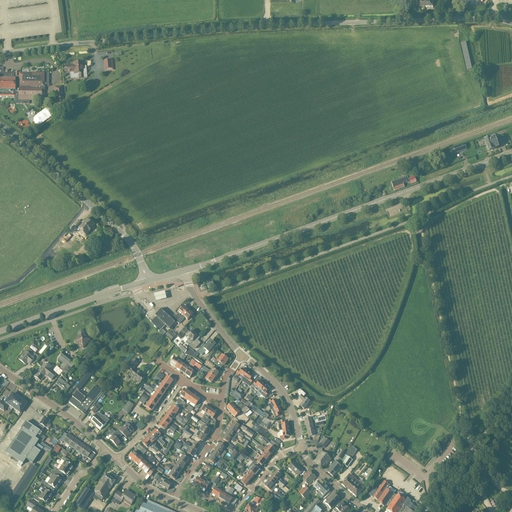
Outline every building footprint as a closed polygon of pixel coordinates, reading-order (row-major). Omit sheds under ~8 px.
[(467,71),(472,70),(466,42),(461,43),(467,71)] [(105,67),(105,69),(106,69),(109,69),(109,71),(114,70),(113,60),(107,61),(107,66),(105,67)] [(79,79),(78,74),(86,73),(86,67),(82,67),(82,63),(73,64),(73,66),(65,66),(66,73),(73,73),(74,79),(79,79)] [(0,96),(14,97),(14,101),(18,101),(44,101),(45,89),(44,89),(44,74),(19,73),(19,72),(15,72),(15,73),(3,73),(3,69),(0,68),(0,96)] [(62,101),(62,98),(64,98),(62,86),(55,87),(56,99),(57,99),(58,102),(49,102),(50,110),(55,116),(57,114),(57,110),(63,109),(62,101)] [(27,116),(35,129),(43,124),(35,112),(27,116)] [(486,142),(485,142),(489,152),(493,150),(493,149),(498,147),(495,138),(489,140),(488,138),(485,139),(486,142)] [(464,144),(454,148),(456,153),(466,150),(464,144)] [(403,184),(407,182),(409,181),(407,177),(405,177),(391,182),(394,191),(404,188),(403,184)] [(408,179),(409,180),(411,185),(417,183),(414,177),(408,179)] [(78,229),(86,236),(95,225),(88,219),(78,229)] [(82,224),(78,221),(74,225),(78,229),(82,224)] [(66,243),(72,237),(67,233),(62,240),(66,243)] [(176,316),(180,319),(188,311),(184,306),(178,312),(181,314),(178,317),(177,316),(176,316)] [(170,330),(177,322),(180,319),(176,316),(174,316),(171,320),(160,310),(155,316),(160,320),(154,327),(159,333),(166,326),(170,330)] [(193,315),(188,311),(180,319),(177,322),(179,324),(185,318),(187,321),(193,315)] [(79,334),(79,336),(75,342),(83,349),(90,340),(85,335),(84,333),(84,332),(83,331),(82,331),(81,331),(80,331),(79,332),(79,333),(79,334)] [(170,331),(166,335),(165,336),(171,341),(175,336),(170,331)] [(184,354),(184,355),(193,358),(194,357),(196,354),(195,354),(189,348),(188,349),(187,347),(188,346),(193,350),(195,350),(201,344),(197,340),(199,338),(198,337),(192,331),(189,334),(187,333),(186,335),(189,339),(186,343),(184,345),(183,344),(183,345),(181,343),(177,347),(179,349),(184,353),(184,354)] [(215,345),(210,341),(206,346),(204,344),(200,350),(198,353),(202,356),(204,353),(205,354),(207,351),(209,353),(211,350),(215,345)] [(40,358),(28,349),(19,360),(25,365),(27,363),(30,365),(31,364),(33,366),(40,358)] [(64,352),(60,357),(69,365),(72,360),(73,360),(64,352)] [(222,356),(218,361),(217,361),(214,364),(221,369),(223,366),(224,366),(228,360),(222,356)] [(179,362),(174,358),(170,364),(175,368),(179,362)] [(63,372),(61,375),(63,377),(56,385),(66,393),(72,385),(64,378),(71,369),(74,365),(76,363),(72,360),(69,365),(63,372)] [(138,364),(133,360),(128,367),(131,370),(129,372),(131,374),(129,376),(140,384),(144,378),(133,369),(138,364)] [(184,365),(180,372),(185,375),(189,369),(191,367),(194,362),(192,360),(189,365),(187,367),(184,365)] [(184,365),(179,362),(175,368),(180,372),(184,365)] [(60,375),(61,375),(63,372),(57,367),(53,371),(44,364),(34,377),(40,382),(45,376),(52,381),(57,374),(59,376),(60,375)] [(219,374),(212,369),(211,372),(203,367),(202,369),(207,373),(209,374),(215,379),(219,374)] [(189,369),(185,375),(190,379),(194,372),(189,369)] [(239,375),(244,378),(248,373),(242,369),(240,372),(238,370),(236,374),(239,376),(239,375)] [(80,383),(79,385),(76,388),(75,389),(79,391),(84,384),(84,383),(85,384),(93,373),(90,371),(82,381),(81,382),(80,383)] [(159,373),(157,376),(156,378),(161,381),(164,376),(159,373)] [(248,373),(244,378),(248,381),(248,382),(251,384),(253,380),(251,379),(253,377),(248,373)] [(215,379),(209,374),(205,380),(211,384),(215,379)] [(165,380),(163,383),(169,387),(173,382),(167,377),(166,379),(165,380)] [(252,387),(258,393),(258,392),(264,386),(259,381),(257,384),(256,382),(252,387)] [(163,383),(160,388),(166,392),(169,387),(163,383)] [(156,393),(162,397),(166,392),(160,388),(158,390),(155,388),(151,385),(149,387),(154,391),(156,393)] [(88,409),(90,410),(93,407),(96,403),(103,393),(94,386),(87,396),(82,392),(80,394),(77,392),(69,403),(84,414),(88,409)] [(258,392),(258,393),(261,395),(263,393),(264,394),(264,395),(266,397),(269,394),(267,392),(269,390),(264,386),(258,392)] [(180,396),(185,400),(190,393),(184,390),(180,396)] [(237,392),(235,391),(232,394),(235,395),(241,400),(244,396),(239,393),(238,394),(237,392)] [(153,397),(159,402),(162,397),(156,393),(153,397)] [(190,393),(185,400),(190,403),(195,397),(190,393)] [(19,400),(12,394),(5,404),(6,404),(5,405),(0,401),(0,409),(3,412),(7,406),(8,405),(19,413),(26,404),(21,401),(20,402),(19,401),(19,400)] [(299,398),(303,402),(300,406),(304,410),(310,402),(306,398),(305,399),(301,395),(299,398)] [(144,406),(147,401),(142,397),(139,402),(144,406)] [(159,402),(153,397),(149,402),(155,407),(159,402)] [(195,397),(190,403),(195,407),(200,401),(195,397)] [(244,401),(242,403),(244,404),(244,405),(248,407),(249,405),(251,402),(254,398),(251,397),(249,400),(249,401),(247,403),(246,402),(244,401)] [(180,407),(184,402),(179,399),(175,404),(180,407)] [(272,400),(267,402),(271,410),(279,406),(276,400),(273,402),(272,400)] [(227,408),(231,413),(241,404),(239,401),(233,406),(232,404),(227,408)] [(128,403),(122,411),(127,414),(128,415),(128,413),(129,413),(131,411),(131,410),(134,406),(128,402),(128,403)] [(155,407),(149,402),(146,408),(150,410),(152,412),(155,407)] [(241,404),(231,413),(235,418),(240,414),(238,411),(240,409),(243,407),(244,408),(241,411),(245,415),(246,414),(246,415),(250,412),(246,407),(244,405),(243,406),(241,404)] [(98,410),(100,408),(96,405),(95,407),(94,407),(93,407),(90,410),(91,411),(94,415),(98,410)] [(188,405),(185,410),(190,414),(193,409),(188,405)] [(173,406),(169,412),(183,421),(187,424),(188,421),(185,419),(184,418),(180,415),(177,414),(179,411),(173,406)] [(203,422),(206,417),(207,415),(211,410),(205,406),(204,407),(202,406),(200,410),(205,414),(201,420),(203,422)] [(279,406),(271,410),(275,418),(276,417),(276,418),(280,416),(279,414),(282,412),(279,406)] [(206,417),(208,419),(210,416),(213,419),(216,414),(211,410),(207,415),(206,417)] [(127,414),(122,411),(115,419),(118,422),(123,416),(125,417),(127,415),(127,414)] [(181,423),(183,421),(169,412),(166,416),(172,421),(174,418),(176,420),(181,423)] [(97,427),(100,430),(106,424),(97,415),(91,421),(98,426),(97,427)] [(172,421),(166,416),(162,422),(168,426),(172,421)] [(306,426),(323,422),(327,421),(328,419),(327,416),(325,416),(317,418),(317,420),(315,421),(314,418),(304,420),(306,426)] [(51,421),(45,417),(40,424),(37,429),(41,432),(44,427),(46,428),(49,430),(51,426),(50,425),(49,424),(51,421)] [(262,422),(270,427),(273,429),(273,428),(274,427),(271,426),(271,425),(272,425),(275,421),(273,421),(270,421),(266,419),(264,419),(262,422)] [(123,427),(130,435),(134,431),(131,428),(134,425),(130,421),(127,424),(127,423),(123,427)] [(37,429),(26,422),(21,429),(22,430),(6,453),(23,465),(26,460),(33,464),(43,448),(37,444),(44,434),(42,433),(43,433),(41,432),(37,429)] [(168,426),(162,422),(159,427),(165,431),(168,426)] [(282,431),(289,430),(288,424),(285,424),(285,422),(280,422),(281,426),(282,426),(282,431)] [(314,431),(314,430),(313,428),(316,427),(324,425),(323,422),(306,426),(307,432),(314,431)] [(230,429),(238,434),(240,431),(237,430),(239,426),(234,423),(230,429)] [(199,432),(207,437),(211,431),(203,426),(199,432)] [(248,429),(242,426),(240,428),(246,432),(245,432),(252,437),(254,434),(247,430),(248,429)] [(115,432),(120,437),(123,435),(126,439),(130,435),(123,427),(119,431),(118,430),(116,433),(115,432)] [(182,432),(186,434),(191,437),(192,434),(187,431),(189,428),(186,427),(182,432)] [(118,440),(120,437),(112,429),(110,431),(113,434),(111,436),(112,437),(109,440),(117,447),(121,443),(118,440)] [(242,439),(243,437),(241,436),(238,434),(230,429),(227,434),(234,439),(236,437),(237,436),(242,439)] [(317,430),(314,430),(314,431),(307,432),(309,438),(318,436),(317,435),(321,434),(320,432),(322,432),(321,429),(317,430)] [(155,430),(151,435),(156,440),(158,442),(160,440),(158,438),(161,436),(155,430)] [(203,443),(207,437),(199,432),(196,438),(203,443)] [(64,442),(69,446),(75,439),(69,434),(68,436),(64,433),(59,441),(62,444),(64,442)] [(234,439),(227,434),(223,440),(228,443),(230,440),(233,443),(235,440),(234,439)] [(154,446),(156,444),(154,442),(156,440),(151,435),(147,439),(152,444),(154,446)] [(75,451),(81,443),(75,439),(69,446),(75,451)] [(152,444),(147,439),(142,444),(148,449),(152,445),(152,444)] [(316,444),(316,450),(324,448),(329,442),(325,439),(321,443),(316,444)] [(51,453),(53,450),(42,443),(40,446),(51,453)] [(81,455),(86,447),(81,443),(75,451),(81,455)] [(193,446),(191,448),(197,452),(201,446),(195,443),(193,446)] [(260,446),(260,447),(263,450),(265,452),(270,456),(275,450),(270,447),(268,449),(265,447),(264,448),(261,445),(262,444),(260,443),(258,445),(260,446)] [(216,450),(225,456),(227,453),(223,450),(225,448),(220,444),(216,450)] [(61,449),(57,446),(53,451),(57,454),(61,449)] [(136,450),(140,454),(145,450),(144,449),(141,446),(136,450)] [(86,447),(81,455),(84,457),(83,458),(85,460),(87,459),(92,451),(86,447)] [(197,452),(191,448),(188,454),(193,458),(197,452)] [(216,450),(212,455),(218,459),(219,456),(223,458),(225,456),(216,450)] [(240,455),(234,451),(229,458),(235,462),(240,455)] [(133,461),(139,456),(134,452),(129,457),(129,458),(131,460),(133,461)] [(270,456),(265,452),(261,457),(266,461),(270,456)] [(331,460),(322,452),(314,461),(323,469),(331,460)] [(179,461),(185,465),(189,460),(183,456),(181,459),(174,454),(173,457),(176,459),(179,461)] [(240,456),(237,460),(241,463),(244,460),(246,461),(248,458),(242,454),(240,456)] [(218,459),(212,455),(208,461),(214,464),(218,459)] [(138,466),(143,460),(139,456),(133,461),(138,466)] [(340,463),(347,468),(352,461),(345,456),(340,463)] [(65,462),(62,466),(70,472),(74,467),(70,465),(69,463),(70,462),(64,457),(62,460),(65,462)] [(266,461),(261,457),(257,462),(262,466),(266,461)] [(143,460),(138,466),(142,470),(147,464),(143,460)] [(182,470),(185,465),(179,461),(176,466),(182,470)] [(288,468),(298,476),(298,477),(303,471),(294,462),(288,468)] [(342,469),(335,462),(327,472),(334,479),(342,469)] [(8,502),(16,507),(39,469),(32,464),(8,502)] [(147,464),(142,470),(147,474),(151,477),(155,471),(152,469),(147,464)] [(53,471),(59,475),(61,476),(62,474),(64,474),(67,477),(70,472),(62,466),(59,471),(54,468),(52,471),(53,471)] [(182,470),(176,466),(172,471),(179,475),(182,470)] [(254,467),(249,472),(254,476),(258,470),(254,467)] [(51,480),(59,485),(62,481),(59,478),(58,476),(59,475),(53,471),(51,473),(53,475),(51,480)] [(175,481),(179,475),(172,471),(169,476),(175,481)] [(308,486),(316,478),(310,471),(302,479),(308,486)] [(254,476),(249,472),(245,477),(250,481),(254,476)] [(272,477),(277,481),(281,476),(276,472),(272,477)] [(93,494),(94,495),(96,493),(104,499),(112,486),(116,482),(106,475),(102,480),(93,494)] [(165,481),(156,475),(154,478),(152,477),(151,479),(153,480),(153,479),(157,481),(158,479),(163,483),(161,486),(168,491),(172,485),(165,481)] [(358,483),(356,481),(357,480),(356,479),(355,480),(350,476),(342,485),(356,498),(365,488),(362,486),(364,483),(361,480),(358,483)] [(250,481),(245,477),(241,482),(246,486),(250,481)] [(272,477),(268,482),(273,486),(277,481),(272,477)] [(200,487),(205,479),(203,478),(201,480),(198,478),(194,484),(200,487)] [(207,481),(205,479),(200,487),(206,491),(209,485),(206,483),(207,481)] [(43,485),(50,489),(51,488),(52,488),(56,490),(59,485),(51,480),(48,484),(42,480),(41,483),(43,485)] [(320,481),(314,488),(320,493),(318,496),(321,499),(329,490),(320,481)] [(276,488),(273,486),(268,482),(264,486),(272,493),(276,488)] [(387,507),(395,496),(387,489),(390,486),(384,482),(376,492),(375,491),(377,489),(375,487),(370,494),(369,494),(368,495),(373,498),(373,497),(378,500),(377,502),(385,507),(385,506),(387,507)] [(234,489),(240,493),(242,489),(237,484),(234,489)] [(50,489),(43,485),(41,488),(44,489),(41,494),(50,500),(53,495),(49,493),(48,491),(50,489)] [(230,488),(228,487),(224,494),(221,492),(218,498),(224,501),(231,489),(230,488)] [(212,494),(218,498),(221,492),(223,490),(220,488),(219,491),(215,489),(212,494)] [(306,488),(300,494),(305,499),(311,492),(306,488)] [(93,494),(86,489),(75,506),(83,511),(94,495),(93,494)] [(232,490),(231,489),(224,501),(229,505),(233,499),(230,498),(234,491),(232,490)] [(136,498),(127,491),(123,496),(118,492),(114,498),(117,500),(115,503),(119,505),(121,502),(121,503),(122,501),(130,506),(136,498)] [(276,495),(274,497),(273,498),(279,502),(281,499),(281,500),(284,497),(278,492),(276,495)] [(50,500),(41,494),(38,498),(36,497),(34,499),(40,504),(41,502),(43,502),(47,504),(50,500)] [(334,494),(325,504),(327,505),(325,507),(328,509),(329,507),(331,510),(340,501),(334,494)] [(396,496),(395,496),(387,507),(388,508),(386,510),(388,511),(419,511),(420,511),(410,503),(411,501),(406,497),(404,500),(397,495),(396,496)] [(254,501),(262,506),(263,507),(266,502),(262,499),(262,500),(256,497),(254,501)] [(312,511),(318,505),(320,502),(317,499),(311,505),(304,511),(312,511)] [(32,510),(33,511),(32,511),(42,511),(36,507),(37,505),(30,500),(27,505),(33,509),(32,510)] [(173,511),(148,501),(146,505),(143,504),(139,511),(136,511),(135,511),(173,511)] [(336,511),(337,511),(341,511),(346,507),(341,502),(333,511),(336,511)] [(253,505),(250,503),(249,505),(244,511),(256,511),(258,509),(255,507),(254,508),(252,507),(253,505)]
